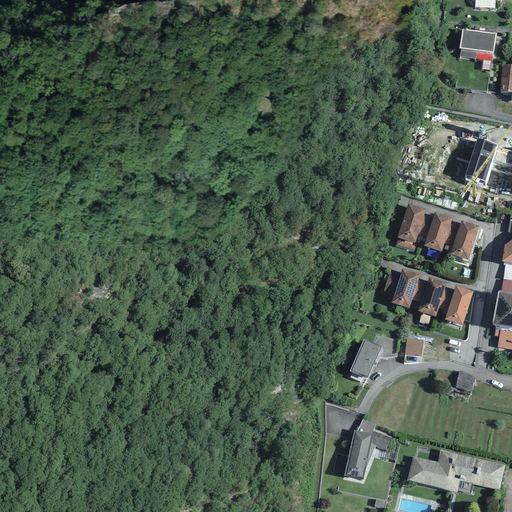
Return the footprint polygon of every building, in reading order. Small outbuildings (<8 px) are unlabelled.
[(496,36),(462,31),(459,59),(475,61),(476,53),(494,55),(496,36)] [(511,66),(503,66),(500,93),(511,94),(511,66)] [(511,136),(502,136),(501,150),(506,151),(505,170),(511,170),(511,136)] [(425,212),(408,206),(395,247),(413,252),(418,236),(424,217),(425,212)] [(452,221),(434,215),(433,219),(427,239),(424,249),(441,254),(444,245),(450,225),(452,221)] [(433,219),(424,217),(418,236),(427,239),(433,219)] [(479,229),(461,223),(459,228),(453,247),(450,257),(469,263),(479,229)] [(459,228),(450,225),(444,245),(453,247),(459,228)] [(511,242),(504,248),(502,265),(511,266),(511,242)] [(420,277),(402,272),(401,276),(394,296),(392,305),(409,311),(412,301),(418,282),(420,277)] [(394,296),(401,276),(390,273),(384,293),(394,296)] [(446,286),(428,280),(427,285),(421,304),(418,314),(435,320),(438,310),(444,290),(446,286)] [(421,304),(427,285),(418,282),(412,301),(421,304)] [(473,294),(456,289),(454,293),(448,313),(445,323),(463,328),(473,294)] [(454,293),(444,290),(438,310),(448,313),(454,293)] [(511,299),(499,297),(494,329),(496,329),(494,337),(499,338),(497,349),(511,351),(511,299)] [(374,346),(364,342),(350,374),(367,382),(378,358),(396,357),(398,341),(378,337),(374,346)] [(423,342),(406,339),(404,356),(421,359),(423,342)] [(476,379),(460,373),(455,388),(471,394),(476,379)] [(373,436),(354,432),(344,479),(363,483),(373,436)] [(438,463),(412,458),(407,483),(457,494),(460,482),(501,491),(506,466),(441,451),(438,463)]
